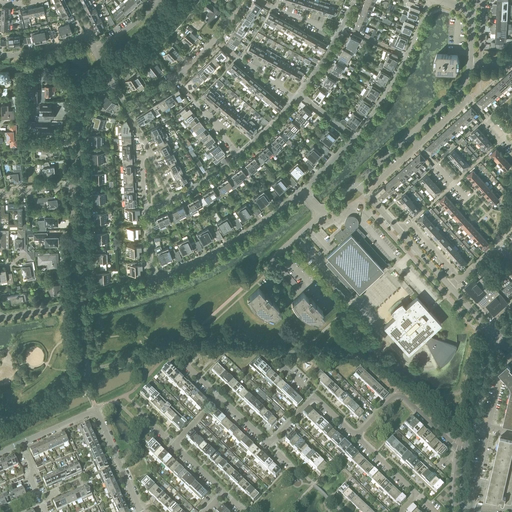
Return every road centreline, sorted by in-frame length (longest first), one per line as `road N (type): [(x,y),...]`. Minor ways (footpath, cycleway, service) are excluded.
road 1 (residential): [(141,511),(94,411),(21,443)]
road 2 (residential): [(156,279),(233,241),(301,191)]
road 3 (residential): [(173,198),(238,156),(299,93)]
road 4 (residential): [(125,109),(198,57),(241,0)]
road 5 (residential): [(467,450),(400,395),(356,436)]
